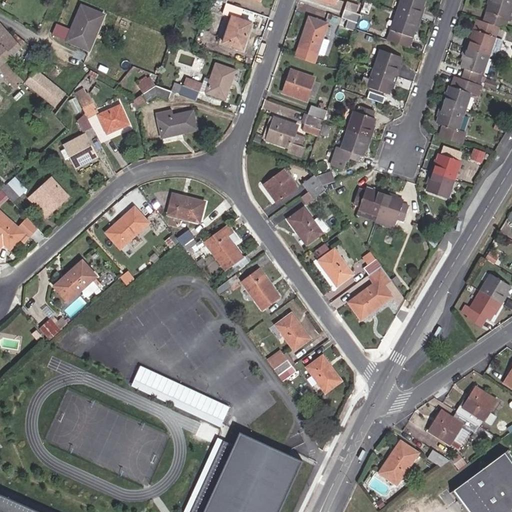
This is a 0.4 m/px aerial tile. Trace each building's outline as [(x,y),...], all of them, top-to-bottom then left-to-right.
[(425,0),(423,0),(400,0),(387,41),(408,48),(414,32),(416,33),(425,8),(423,7),(425,0)] [(464,69),(479,74),(481,75),(498,27),(504,29),(507,19),(508,19),(508,18),(511,19),(511,0),(488,0),(487,5),(489,5),(483,22),(476,20),(471,36),(469,36),(460,61),(463,62),(460,68),(464,69)] [(100,13),(82,5),(72,30),(57,24),(52,35),(90,51),(96,37),(91,35),(100,13)] [(341,19),(357,24),(362,10),(358,9),(346,5),(341,19)] [(91,35),(96,37),(106,15),(100,13),(91,35)] [(253,23),(233,16),(223,43),(244,50),(253,23)] [(327,24),(308,18),(298,47),(323,56),(328,41),(322,39),(327,24)] [(339,26),(354,32),(357,24),(341,19),(339,26)] [(0,44),(1,46),(13,35),(0,21),(0,44)] [(14,37),(13,35),(1,46),(0,46),(0,54),(6,62),(27,43),(17,34),(14,37)] [(24,82),(19,76),(6,62),(0,54),(0,46),(1,46),(0,44),(0,66),(7,79),(16,89),(24,82)] [(401,58),(379,50),(366,87),(388,95),(390,89),(393,89),(400,66),(398,65),(401,58)] [(24,82),(56,108),(67,94),(37,68),(30,63),(19,76),(24,82)] [(182,86),(179,93),(180,94),(197,100),(200,93),(206,93),(226,100),(237,70),(216,64),(211,80),(205,78),(203,84),(187,78),(183,87),(182,86)] [(476,81),(479,74),(464,69),(462,76),(476,81)] [(313,79),(291,71),(282,93),(305,102),(313,79)] [(143,95),(157,85),(152,78),(138,88),(143,95)] [(458,131),(470,94),(478,96),(481,87),(454,78),(451,87),(449,86),(447,93),(445,92),(436,117),(439,117),(436,124),(442,126),(439,137),(461,144),(465,133),(458,131)] [(497,83),(486,80),(484,85),(495,89),(497,83)] [(175,83),(172,91),(179,93),(182,86),(175,83)] [(149,104),(159,98),(169,101),(172,91),(157,85),(143,95),(149,104)] [(98,113),(89,94),(86,95),(84,90),(77,93),(86,114),(89,118),(98,113)] [(149,104),(143,95),(136,101),(138,111),(149,104)] [(122,106),(99,116),(108,135),(130,125),(122,106)] [(324,120),(327,112),(322,110),(318,108),(310,106),(307,114),(324,120)] [(374,111),(358,106),(356,113),(353,112),(340,149),(343,150),(341,157),(356,161),(358,155),(361,156),(364,150),(366,151),(374,127),(372,127),(374,119),(371,118),(374,111)] [(163,138),(193,132),(199,130),(194,111),(174,116),(173,111),(157,115),(163,138)] [(89,118),(86,114),(76,120),(84,133),(94,127),(89,118)] [(320,130),(324,120),(307,114),(304,124),(320,130)] [(296,126),(274,119),(266,141),(289,148),(288,153),(299,156),(302,148),(291,144),(296,126)] [(302,131),(318,136),(320,130),(304,124),(302,131)] [(88,160),(89,162),(98,157),(86,135),(64,145),(75,166),(88,160)] [(456,160),(458,152),(443,147),(440,155),(456,160)] [(49,155),(45,150),(29,165),(33,170),(49,155)] [(480,161),(483,153),(474,150),(471,158),(480,161)] [(440,155),(438,154),(436,160),(434,160),(426,184),(428,185),(426,192),(447,199),(460,161),(456,160),(440,155)] [(76,168),(89,162),(88,160),(75,166),(76,168)] [(295,189),(283,171),(263,185),(276,203),(295,189)] [(28,189),(16,176),(8,184),(2,189),(10,197),(14,202),(28,189)] [(320,184),(314,176),(302,185),(308,193),(320,184)] [(47,217),(69,197),(53,178),(30,198),(47,217)] [(320,184),(308,193),(313,200),(325,191),(320,184)] [(376,217),(395,224),(396,220),(403,223),(408,207),(401,204),(403,201),(396,199),(397,197),(373,188),(372,191),(365,188),(364,191),(358,189),(352,205),(359,207),(357,211),(376,217)] [(0,205),(1,206),(10,197),(2,189),(0,190),(0,205)] [(206,202),(174,193),(168,215),(201,223),(206,202)] [(313,200),(308,193),(302,198),(306,204),(313,200)] [(136,207),(106,233),(121,250),(150,224),(136,207)] [(321,234),(313,222),(303,209),(287,220),(305,245),(321,234)] [(26,234),(0,210),(0,239),(11,250),(26,234)] [(356,216),(374,223),(376,217),(357,211),(356,216)] [(320,217),(313,222),(321,234),(328,229),(320,217)] [(392,230),(395,224),(376,217),(374,223),(392,230)] [(229,226),(205,243),(226,271),(244,257),(229,236),(234,233),(229,226)] [(180,241),(184,246),(195,238),(191,232),(180,241)] [(435,247),(439,239),(428,234),(430,245),(435,247)] [(352,275),(333,249),(317,261),(336,287),(352,275)] [(364,268),(375,260),(370,253),(359,262),(364,268)] [(369,276),(381,267),(375,260),(364,268),(369,276)] [(83,261),(54,287),(69,304),(98,277),(83,261)] [(382,285),(390,280),(381,267),(369,276),(368,276),(374,283),(348,303),(360,320),(390,297),(382,285)] [(260,270),(242,283),(263,311),(281,297),(260,270)] [(236,275),(216,289),(220,296),(241,281),(236,275)] [(496,314),(509,294),(506,293),(510,287),(490,275),(470,309),(465,306),(461,313),(467,316),(466,319),(480,328),(485,319),(489,321),(494,312),(496,314)] [(392,279),(396,285),(400,282),(396,276),(392,279)] [(68,307),(73,313),(87,302),(82,295),(68,307)] [(293,314),(276,326),(295,352),(311,340),(293,314)] [(51,318),(61,329),(68,324),(62,317),(58,321),(54,316),(51,318)] [(40,328),(50,339),(61,329),(51,318),(40,328)] [(268,360),(279,375),(292,365),(284,354),(282,351),(268,360)] [(292,365),(295,363),(287,352),(284,354),(292,365)] [(324,356),(307,367),(326,394),(343,382),(324,356)] [(292,365),(279,375),(284,382),(297,372),(292,365)] [(130,387),(217,421),(213,432),(218,434),(231,403),(139,366),(130,387)] [(489,414),(497,401),(476,388),(463,409),(460,407),(456,413),(477,426),(481,421),(484,422),(490,425),(495,418),(489,414)] [(474,432),(477,426),(456,413),(453,419),(442,413),(429,433),(450,445),(451,444),(463,425),(469,429),(474,432)] [(469,429),(463,425),(451,444),(457,448),(469,429)] [(274,511),(300,461),(237,436),(231,445),(222,443),(189,511),(274,511)] [(400,442),(379,475),(397,486),(419,454),(400,442)] [(37,511),(0,496),(0,447),(0,448),(0,446),(0,511),(37,511)] [(449,458),(453,452),(443,446),(439,452),(449,458)] [(443,465),(449,461),(434,452),(430,457),(443,465)] [(511,511),(511,458),(507,452),(453,492),(467,511),(511,511)]
